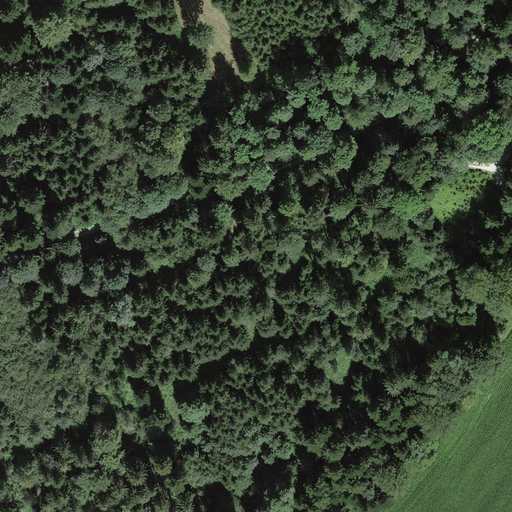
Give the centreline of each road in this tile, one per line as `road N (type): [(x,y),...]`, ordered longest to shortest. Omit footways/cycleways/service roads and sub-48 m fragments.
road 1 (track): [(504,0),(423,89),(339,139),(150,214),(0,250)]
road 2 (track): [(511,127),(486,228),(459,263),(241,349)]
